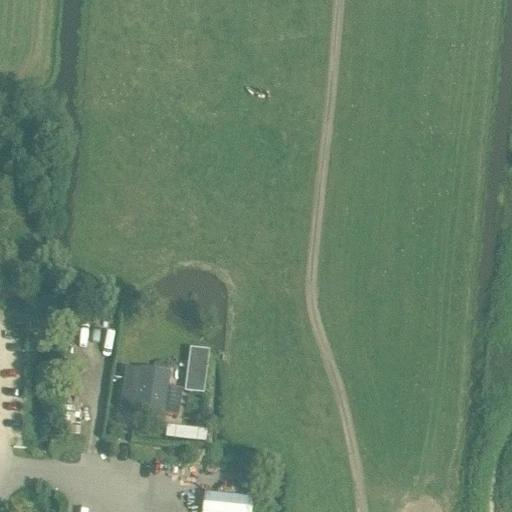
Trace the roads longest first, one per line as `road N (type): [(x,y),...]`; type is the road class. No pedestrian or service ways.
road 1 (track): [(338,0),(312,320),(352,453),(360,511)]
road 2 (track): [(0,497),(1,475),(159,498)]
